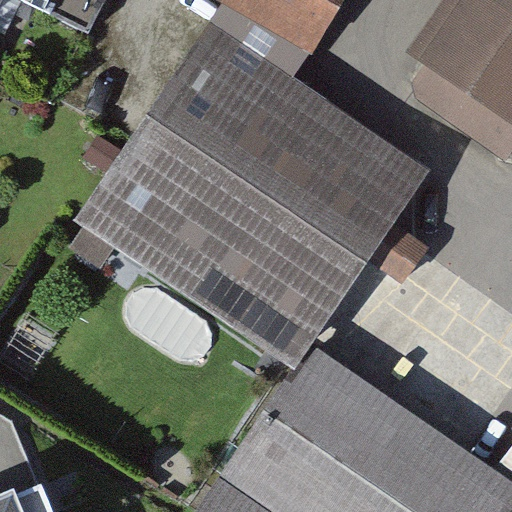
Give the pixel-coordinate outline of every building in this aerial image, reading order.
[(17,0),(0,0),(0,32),(1,33),(17,0)] [(234,0),(234,1),(330,53),(359,0),(234,0)] [(511,0),(463,0),(421,61),(438,73),(423,95),(511,158),(511,0)] [(434,186),(215,38),(83,232),(301,380),(211,511),(511,511),(511,483),(320,354),(434,186)] [(0,504),(0,511),(54,511),(44,485),(0,504)]
